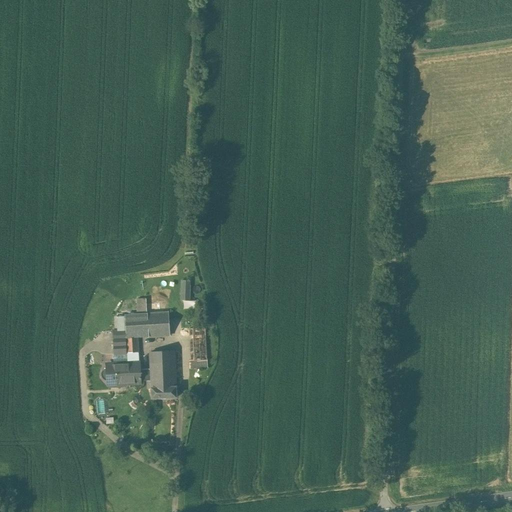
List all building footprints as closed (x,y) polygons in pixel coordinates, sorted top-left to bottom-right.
[(148,314),(168,313),(168,298),(157,298),(147,299),(148,314)] [(148,314),(125,315),(128,353),(138,353),(137,337),(170,335),(168,313),(148,314)] [(189,328),(191,367),(207,366),(205,327),(189,328)] [(138,353),(128,353),(129,364),(142,364),(143,383),(149,382),(151,382),(151,379),(175,377),(174,351),(138,353)] [(118,384),(143,383),(142,364),(129,364),(107,365),(108,385),(109,385),(109,380),(117,380),(118,384)] [(176,396),(175,377),(151,379),(151,382),(149,382),(149,388),(152,388),(153,397),(176,396)]
